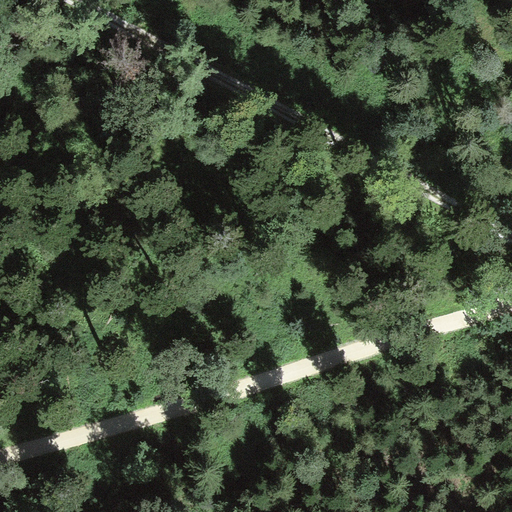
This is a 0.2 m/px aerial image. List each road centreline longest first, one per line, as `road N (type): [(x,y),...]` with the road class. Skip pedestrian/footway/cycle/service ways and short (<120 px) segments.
road 1 (track): [(511,301),(102,419),(0,438)]
road 2 (track): [(79,0),(511,236)]
